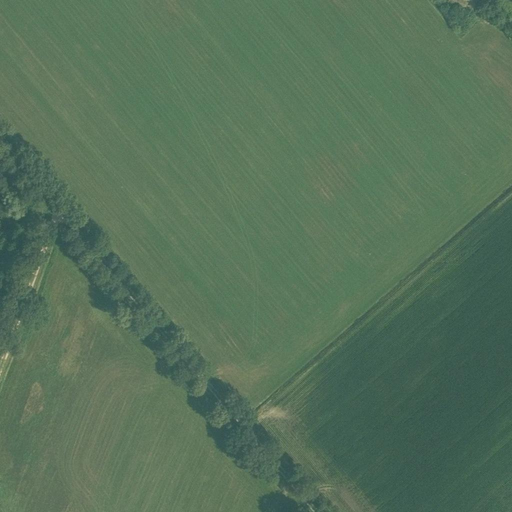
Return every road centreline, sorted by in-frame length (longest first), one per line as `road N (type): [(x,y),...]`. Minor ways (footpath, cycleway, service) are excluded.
road 1 (track): [(324,511),(58,199)]
road 2 (track): [(0,362),(58,199)]
